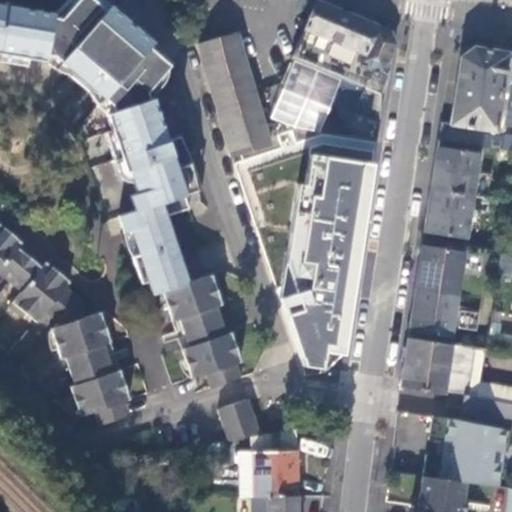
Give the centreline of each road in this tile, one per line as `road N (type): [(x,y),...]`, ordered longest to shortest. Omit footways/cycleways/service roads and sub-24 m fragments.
road 1 (residential): [(286,374),(177,44),(126,0)]
road 2 (residential): [(429,0),(369,398)]
road 3 (residential): [(0,358),(92,431),(286,374)]
